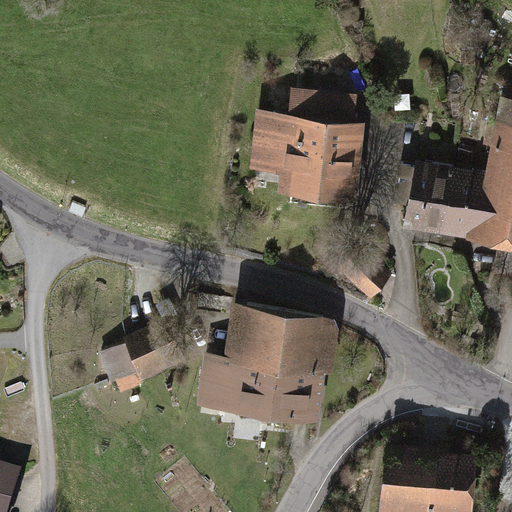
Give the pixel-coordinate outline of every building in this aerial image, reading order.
[(291,109),(259,105),(253,158),(295,163),(293,185),(343,190),(354,90),(294,83),(291,109)] [(487,169),(452,163),(440,222),(511,235),(511,93),(501,92),(487,169)] [(407,194),(403,215),(440,222),(452,163),(414,155),(413,158),(398,155),(392,191),(407,194)] [(339,263),(370,290),(388,268),(357,242),(339,263)] [(326,365),(332,313),(232,300),(226,351),(209,349),(203,392),(232,395),(232,402),(316,412),(322,364),(326,365)] [(142,372),(180,356),(165,318),(128,334),(130,338),(104,349),(114,373),(138,363),(142,372)] [(436,443),(379,439),(375,511),(452,511),(453,508),(473,509),(476,450),(435,448),(436,443)] [(0,511),(6,511),(19,471),(0,464),(0,511)]
